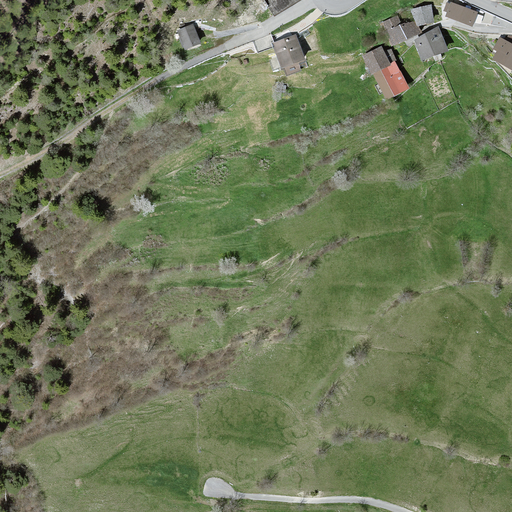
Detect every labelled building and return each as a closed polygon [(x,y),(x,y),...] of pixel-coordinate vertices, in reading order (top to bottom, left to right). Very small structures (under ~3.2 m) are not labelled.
[(476,13),(448,2),(441,19),(470,30),(476,13)] [(431,25),(428,6),(407,10),(409,22),(413,31),(431,25)] [(193,22),(177,29),(185,49),(202,43),(193,22)] [(415,39),(413,31),(409,22),(382,31),(390,48),(415,39)] [(431,25),(413,31),(415,39),(422,62),(447,55),(437,23),(431,25)] [(295,38),(270,46),(278,71),(303,63),(295,38)] [(511,47),(496,39),(489,52),(496,56),(491,64),(511,75),(511,47)] [(380,49),(361,57),(383,104),(408,92),(396,67),(390,70),(380,49)]
